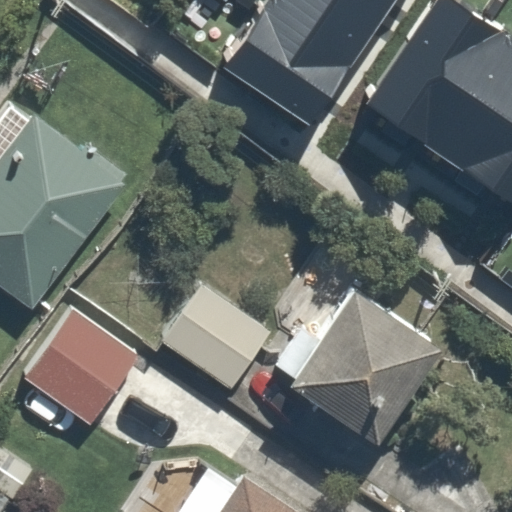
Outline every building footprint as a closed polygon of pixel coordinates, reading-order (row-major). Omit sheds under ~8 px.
[(402,0),(264,0),(221,62),(315,130),(402,0)] [(511,34),(458,0),(432,0),(364,106),(511,201),(511,34)] [(0,282),(18,295),(113,165),(27,102),(0,139),(0,282)] [(392,459),(467,351),(369,282),(340,324),(314,361),(294,390),(392,459)] [(165,344),(231,389),(272,330),(207,285),(165,344)] [(30,368),(95,414),(137,355),(71,309),(30,368)] [(297,511),(240,477),(218,511),(297,511)]
